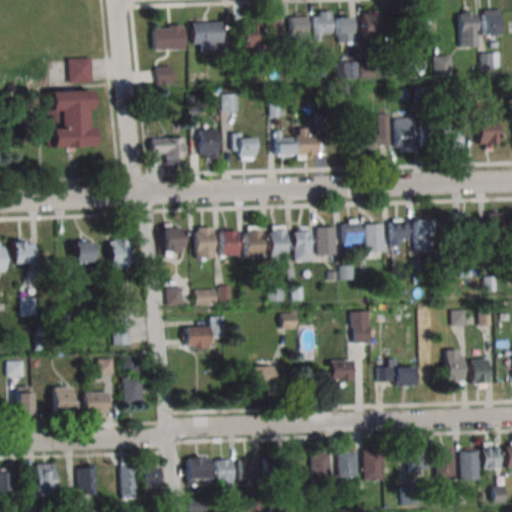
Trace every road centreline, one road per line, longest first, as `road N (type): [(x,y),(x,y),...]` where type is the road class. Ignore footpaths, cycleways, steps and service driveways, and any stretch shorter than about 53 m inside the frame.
road 1 (residential): [(114,0),(171,511)]
road 2 (residential): [(0,442),(511,415)]
road 3 (residential): [(0,199),(511,181)]
